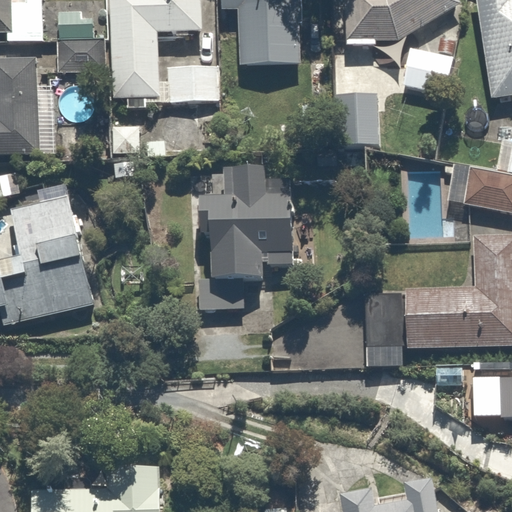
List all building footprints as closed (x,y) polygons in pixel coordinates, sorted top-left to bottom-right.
[(0,0),(0,38),(3,38),(3,47),(41,48),(42,0),(0,0)] [(104,0),(109,97),(125,97),(125,109),(147,108),(147,102),(160,101),(156,33),(201,31),(199,0),(104,0)] [(235,66),(297,66),(296,42),(302,41),(302,0),(213,0),(213,12),(235,12),(235,66)] [(342,0),(340,45),(373,47),(373,42),(405,37),(454,5),(450,0),(342,0)] [(511,96),(511,0),(469,0),(487,100),(511,96)] [(68,70),(101,71),(102,41),(85,41),(85,22),(54,21),(54,40),(68,40),(68,70)] [(448,56),(405,47),(397,84),(440,93),(448,56)] [(0,157),(33,157),(31,60),(0,61),(0,157)] [(163,103),(218,102),(218,92),(213,92),(213,79),(217,79),(217,66),(162,68),(163,103)] [(342,165),(362,164),(361,146),(376,146),(376,96),(331,97),(331,147),(341,146),(342,165)] [(328,105),(301,102),(298,134),(325,136),(328,105)] [(511,142),(507,171),(467,165),(461,205),(511,212),(511,142)] [(244,316),(243,280),(262,279),(262,266),(288,266),(286,185),(262,186),(262,166),(225,167),(225,197),(192,198),(193,231),(201,231),(203,281),(187,282),(188,318),(244,316)] [(95,303),(67,200),(4,217),(15,255),(0,258),(0,322),(2,329),(95,303)] [(408,368),(407,347),(511,344),(511,232),(469,233),(470,289),(402,291),(355,292),(356,369),(408,368)] [(160,511),(161,475),(161,466),(119,467),(119,479),(104,479),(104,489),(25,490),(24,511),(160,511)] [(437,511),(431,475),(334,492),(337,511),(437,511)]
